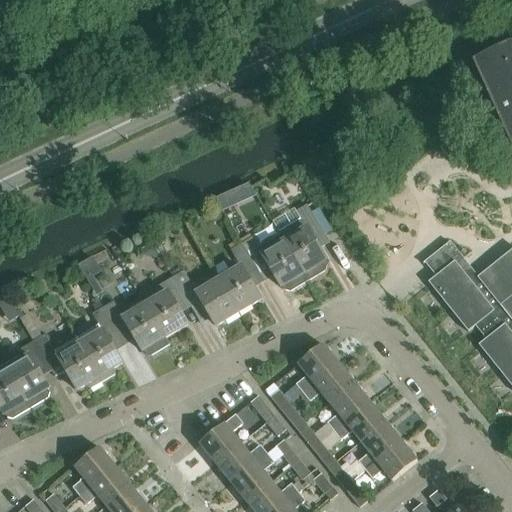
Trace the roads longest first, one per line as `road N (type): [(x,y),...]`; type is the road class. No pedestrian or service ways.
road 1 (residential): [(467,442),(372,318),(355,313),(0,478)]
road 2 (secondary): [(0,181),(392,0)]
